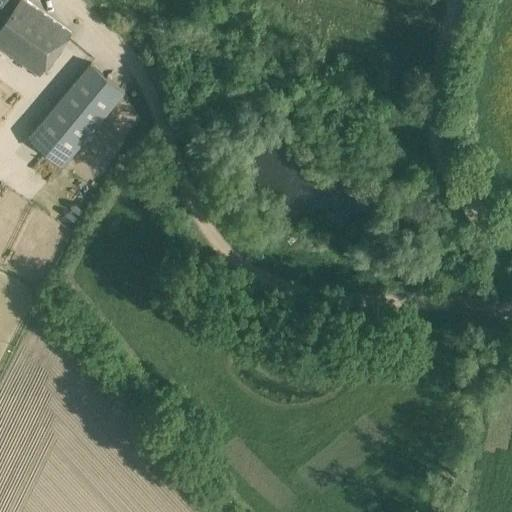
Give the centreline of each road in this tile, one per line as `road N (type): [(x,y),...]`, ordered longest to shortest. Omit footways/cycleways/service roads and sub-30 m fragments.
road 1 (track): [(61,0),(138,77),(197,232),(228,261),(264,286),(309,297),(387,300),(511,324)]
road 2 (track): [(511,240),(467,199),(444,157),(437,94),(461,0)]
